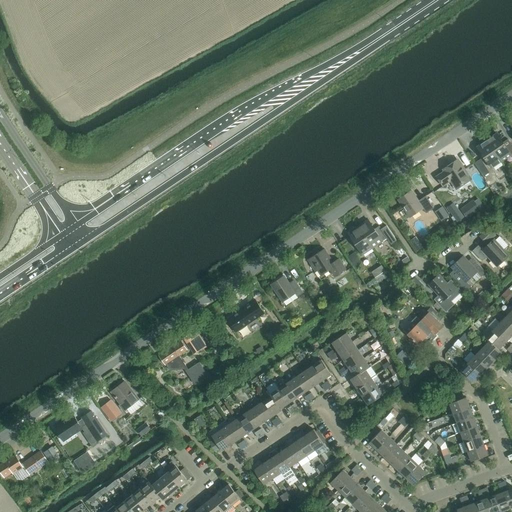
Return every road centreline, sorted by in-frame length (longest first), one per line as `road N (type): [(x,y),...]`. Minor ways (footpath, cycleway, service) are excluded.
road 1 (residential): [(0,439),(369,191)]
road 2 (secondary): [(75,234),(436,0)]
road 3 (residential): [(369,191),(511,94)]
road 4 (residential): [(476,239),(439,262),(420,263),(369,191)]
road 5 (residential): [(506,469),(481,401),(434,357)]
road 6 (residential): [(408,506),(317,407)]
road 7 (tertiary): [(75,234),(0,124)]
